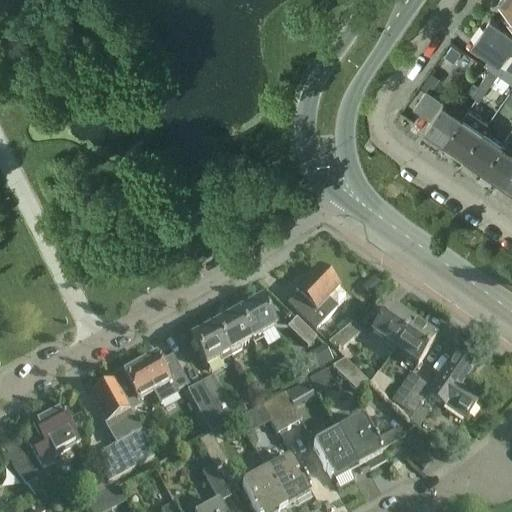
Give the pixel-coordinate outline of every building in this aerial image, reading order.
[(511,0),(502,0),(500,4),(506,9),(502,15),(511,22),(511,0)] [(492,55),(485,64),(511,83),(511,60),(507,57),(511,50),(511,32),(491,18),(474,42),(492,55)] [(451,46),(444,56),(454,63),(461,53),(451,46)] [(480,82),(489,88),(498,74),(490,69),(480,82)] [(432,73),(421,88),(431,95),(442,80),(432,73)] [(489,88),(480,82),(471,96),(479,102),(489,88)] [(445,142),(463,116),(443,102),(425,128),(445,142)] [(463,116),(445,142),(465,156),(483,130),(463,116)] [(484,170),(503,143),(483,130),(465,156),(484,170)] [(504,185),(511,173),(511,149),(503,143),(484,170),(504,185)] [(339,291),(318,270),(296,293),(301,299),(291,310),(315,333),(337,310),(345,302),(345,297),(339,291)] [(236,316),(252,345),(276,332),(260,303),(236,316)] [(393,353),(412,325),(390,310),(371,338),(393,353)] [(214,329),(230,357),(252,345),(236,316),(214,329)] [(307,349),(316,340),(296,321),(287,330),(307,349)] [(328,346),(337,355),(361,335),(353,325),(328,346)] [(412,325),(393,353),(416,369),(435,341),(412,325)] [(230,357),(214,329),(191,341),(207,370),(230,357)] [(325,349),(316,353),(324,367),(333,363),(326,350),(325,348),(325,349)] [(421,384),(402,411),(413,419),(427,398),(444,409),(446,407),(465,421),(479,401),(460,388),(473,368),(455,356),(431,390),(421,384)] [(152,395),(153,396),(159,407),(178,396),(177,393),(185,389),(186,390),(187,389),(173,364),(162,370),(155,358),(139,367),(153,394),(152,395)] [(345,362),(332,369),(358,395),(368,385),(345,362)] [(153,394),(139,367),(123,376),(124,379),(90,398),(106,427),(116,446),(94,458),(108,484),(154,459),(129,415),(142,408),(140,403),(153,396),(152,395),(153,394)] [(402,411),(421,384),(410,376),(391,403),(402,411)] [(243,409),(232,415),(212,378),(201,385),(220,420),(225,428),(236,422),(248,417),(243,409)] [(220,420),(201,385),(187,392),(206,428),(220,420)] [(249,391),(255,402),(264,397),(258,386),(249,391)] [(273,402),(288,430),(300,424),(285,396),(273,402)] [(288,430),(273,402),(261,409),(277,437),(288,430)] [(52,461),(80,446),(61,412),(32,428),(39,442),(29,447),(42,471),(54,465),(52,461)] [(363,421),(338,435),(356,469),(363,465),(364,466),(380,457),(378,454),(381,453),(376,445),(377,444),(376,442),(375,440),(374,441),(363,421)] [(338,435),(313,449),(318,459),(323,468),(322,469),(325,473),(326,473),(330,481),(332,480),(334,483),(350,474),(349,473),(356,469),(338,435)] [(198,443),(212,469),(214,472),(226,465),(211,436),(198,443)] [(23,454),(21,455),(9,461),(8,462),(26,487),(34,482),(37,481),(23,454)] [(274,465),(265,470),(285,508),(286,511),(295,506),(295,505),(309,497),(307,494),(309,492),(305,484),(306,484),(304,479),(302,480),(292,461),(277,469),(274,465)] [(229,500),(214,472),(212,469),(201,475),(217,505),(218,506),(219,506),(229,500)] [(257,480),(242,488),(252,508),(251,509),(253,511),(254,511),(255,511),(254,511),(284,511),(286,511),(285,508),(265,470),(255,476),(257,480)] [(101,511),(95,501),(86,506),(89,511),(101,511)] [(52,505),(50,509),(51,511),(63,511),(65,509),(62,504),(56,503),(52,505)]
